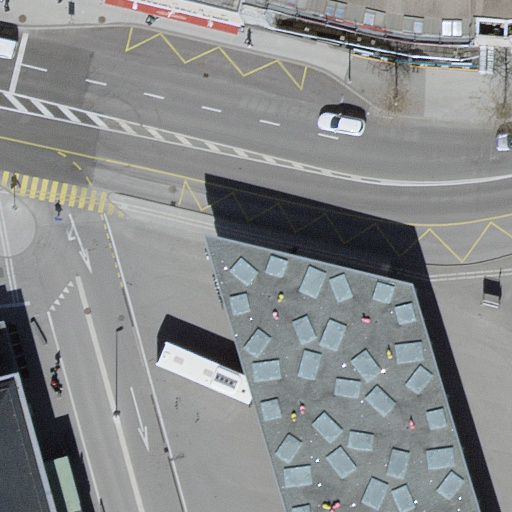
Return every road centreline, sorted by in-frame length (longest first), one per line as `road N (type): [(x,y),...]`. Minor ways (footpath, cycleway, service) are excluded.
road 1 (primary): [(501,179),(397,170),(310,151),(0,66)]
road 2 (primary): [(52,146),(375,205),(425,201),(501,179)]
road 3 (residential): [(77,198),(164,511)]
road 4 (residential): [(118,511),(58,300),(48,287),(29,283)]
